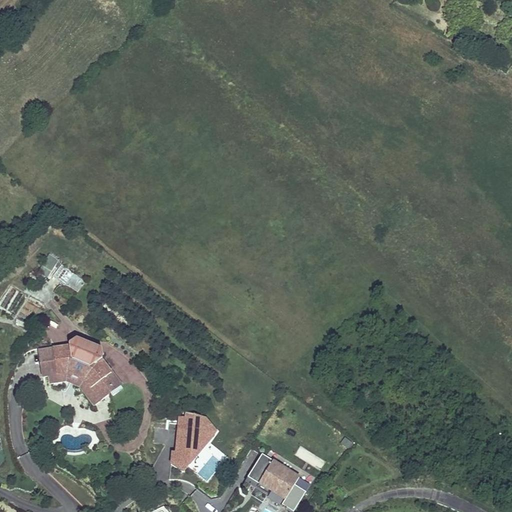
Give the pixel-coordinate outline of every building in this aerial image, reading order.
[(47,278),(58,260),(49,255),(38,273),(47,278)] [(10,286),(0,307),(0,308),(12,314),(23,293),(10,286)] [(27,299),(24,307),(38,312),(41,305),(27,299)] [(69,345),(70,348),(53,351),(57,375),(50,376),(51,384),(66,381),(80,387),(94,406),(110,394),(113,397),(123,390),(102,361),(103,360),(102,350),(77,340),(69,345)] [(43,377),(50,376),(57,375),(53,351),(39,353),(43,377)] [(184,478),(216,431),(192,415),(161,461),(184,478)] [(293,511),(306,492),(295,485),(299,478),(288,471),(287,473),(277,467),(279,465),(262,454),(248,478),(258,484),(257,487),(268,494),(270,490),(285,500),(282,505),(292,511),(293,511)]
